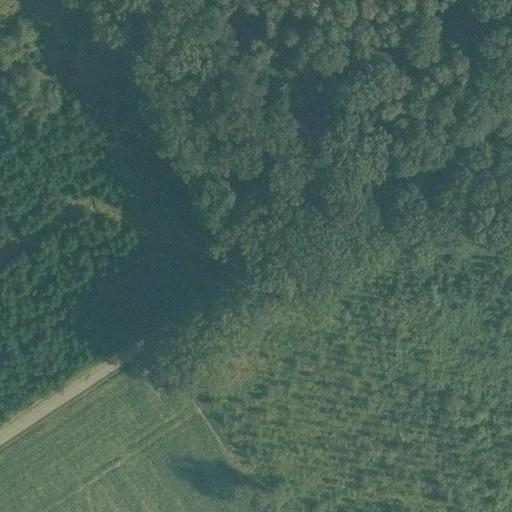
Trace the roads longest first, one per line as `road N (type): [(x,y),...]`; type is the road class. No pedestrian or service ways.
road 1 (track): [(263,260),(0,440)]
road 2 (track): [(263,260),(109,0)]
road 3 (track): [(511,117),(263,260)]
